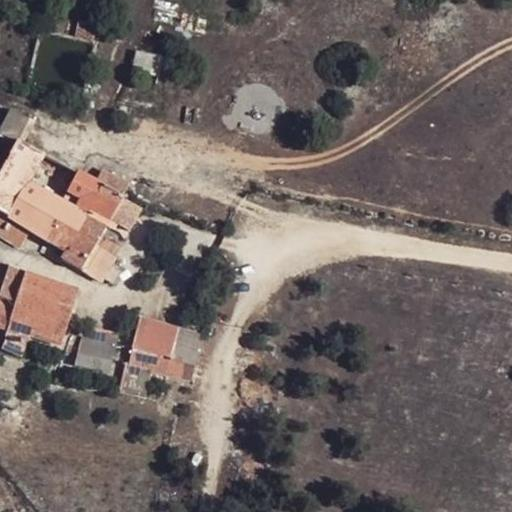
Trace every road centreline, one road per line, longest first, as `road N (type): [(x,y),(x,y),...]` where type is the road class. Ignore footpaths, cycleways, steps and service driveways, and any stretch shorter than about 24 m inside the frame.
road 1 (track): [(292,248),(265,262),(239,316),(200,511)]
road 2 (track): [(321,0),(216,84)]
